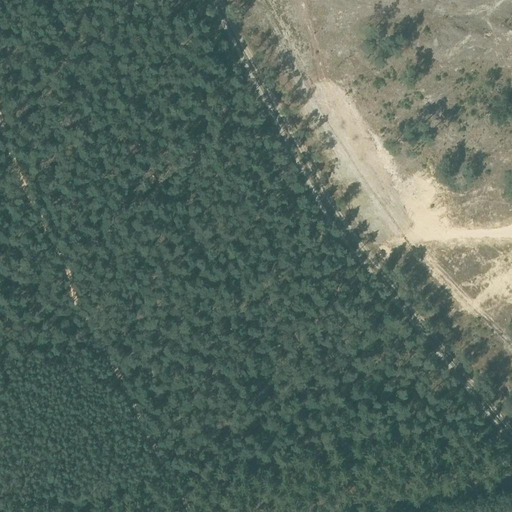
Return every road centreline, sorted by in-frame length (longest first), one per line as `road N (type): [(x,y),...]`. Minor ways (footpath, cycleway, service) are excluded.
road 1 (track): [(511,429),(333,212),(218,0)]
road 2 (track): [(0,123),(80,309),(188,511)]
road 3 (track): [(511,475),(328,511)]
